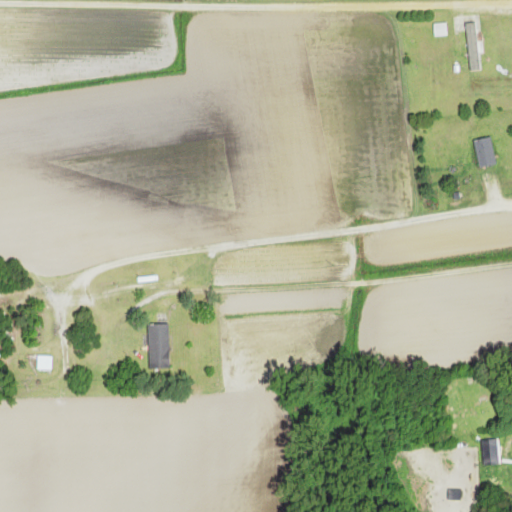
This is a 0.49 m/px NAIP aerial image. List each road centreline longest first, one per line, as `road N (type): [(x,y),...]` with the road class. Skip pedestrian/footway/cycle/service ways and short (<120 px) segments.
road 1 (residential): [(511,207),(216,246),(128,238)]
road 2 (residential): [(229,511),(175,326),(195,273),(216,246)]
